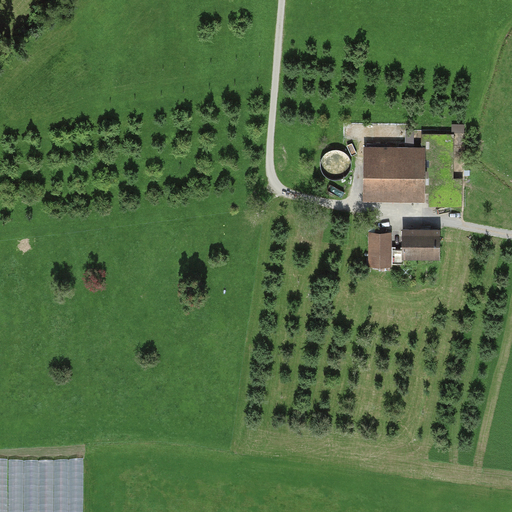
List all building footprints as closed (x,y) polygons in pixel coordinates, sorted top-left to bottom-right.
[(407,143),(415,143),(416,133),(408,132),(407,143)] [(429,147),(367,147),(367,201),(428,201),(429,147)] [(329,151),(325,154),(322,158),(321,164),(321,169),(324,174),(328,178),(333,180),(339,180),(344,178),(348,175),(351,171),(352,166),(352,161),(349,156),(345,151),(340,149),(334,149),(329,151)] [(443,260),(444,231),(406,229),(405,259),(443,260)] [(395,267),(395,232),(372,232),(372,267),(395,267)] [(84,511),(84,459),(0,459),(0,511),(84,511)]
